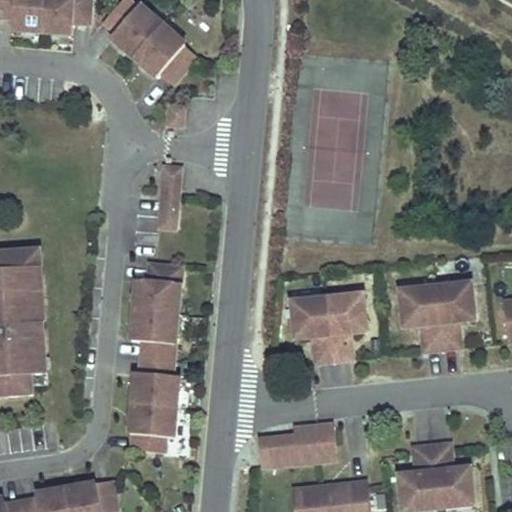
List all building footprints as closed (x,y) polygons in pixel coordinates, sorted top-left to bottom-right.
[(0,0),(0,11),(10,12),(9,24),(69,27),(69,15),(86,16),(86,0),(0,0)] [(132,0),(112,0),(100,14),(112,25),(107,31),(153,71),(157,67),(169,77),(193,49),(181,39),(182,37),(138,0),(133,0),(133,1),(132,0)] [(153,110),(163,91),(150,85),(141,104),(153,110)] [(185,100),(170,99),(168,121),(182,122),(185,100)] [(178,165),(163,163),(156,222),(171,224),(178,165)] [(37,258),(36,242),(28,243),(30,259),(37,258)] [(39,287),(37,258),(30,259),(28,243),(0,245),(0,391),(31,389),(31,381),(30,370),(46,369),(41,314),(33,315),(31,287),(39,287)] [(179,260),(148,258),(146,274),(134,273),(129,333),(141,334),(138,366),(133,366),(128,427),(132,427),(130,443),(161,445),(163,429),(171,430),(176,369),(169,369),(179,260)] [(471,284),(400,292),(404,328),(424,326),(427,352),(458,348),(455,323),(475,321),(471,284)] [(39,287),(31,287),(33,315),(41,314),(39,287)] [(363,296),(292,304),(296,341),(316,339),(319,364),(349,361),(347,335),(367,333),(363,296)] [(511,301),(503,302),(508,343),(511,342),(511,301)] [(46,380),(46,369),(30,370),(31,381),(46,380)] [(254,440),(258,468),(319,460),(336,457),(332,422),(288,427),(289,435),(254,440)] [(398,473),(401,509),(437,506),(472,502),(469,465),(448,467),(446,446),(445,438),(415,441),(416,451),(418,471),(398,473)] [(0,511),(100,511),(100,507),(115,504),(110,474),(34,487),(35,492),(3,498),(2,491),(0,491),(0,511)] [(321,484),(292,487),(294,511),(370,511),(367,484),(351,485),(351,481),(321,484)]
